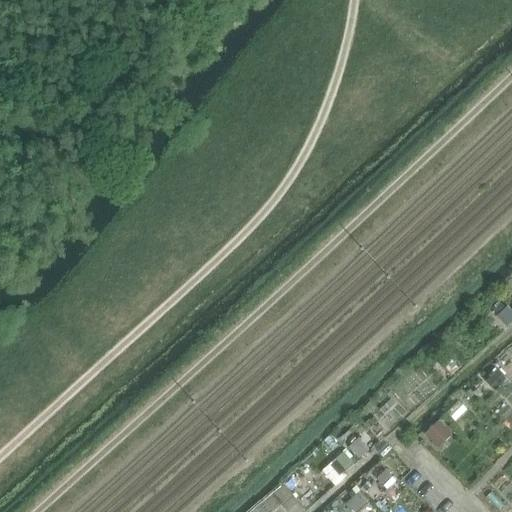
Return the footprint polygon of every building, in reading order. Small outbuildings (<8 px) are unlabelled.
[(511,314),(507,309),(497,318),(506,328),(511,322),(511,314)] [(450,355),(440,364),(451,376),(461,367),(450,355)] [(497,371),(488,380),(496,388),(505,379),(497,371)] [(458,402),(446,413),(455,422),(466,411),(458,402)] [(438,423),(425,435),(435,445),(447,433),(438,423)] [(358,439),(348,447),(358,460),(368,451),(358,439)] [(387,444),(378,452),(383,458),(392,450),(387,444)] [(342,452),(334,460),(344,473),(353,465),(342,452)] [(385,470),(375,479),(383,487),(392,478),(385,470)] [(373,487),(366,494),(373,501),(380,494),(373,487)] [(360,491),(345,505),(350,511),(359,511),(366,505),(365,504),(369,500),(360,491)]
